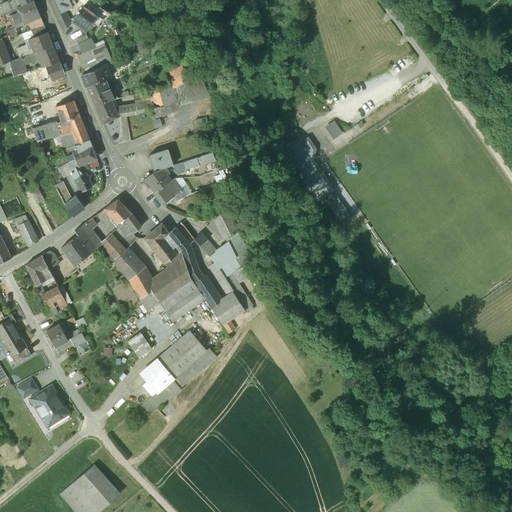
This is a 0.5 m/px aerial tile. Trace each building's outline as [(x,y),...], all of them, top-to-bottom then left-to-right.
[(0,6),(3,14),(15,7),(12,0),(0,6)] [(23,24),(39,17),(35,10),(31,0),(28,0),(20,5),(15,7),(18,13),(12,16),(16,25),(23,23),(23,24)] [(69,0),(48,0),(59,24),(63,33),(71,23),(66,11),(73,9),(69,0)] [(90,0),(88,0),(71,22),(85,32),(87,29),(88,30),(97,17),(95,15),(101,8),(90,0)] [(12,29),(23,24),(23,23),(16,25),(12,16),(8,18),(12,27),(12,29)] [(24,31),(26,36),(44,29),(42,25),(41,22),(24,31)] [(12,29),(12,27),(5,30),(7,35),(14,33),(12,29)] [(30,44),(34,54),(39,52),(35,42),(42,39),(48,36),(44,29),(26,36),(30,44)] [(76,39),(78,44),(88,39),(86,34),(76,39)] [(53,47),(48,36),(42,39),(35,42),(39,52),(53,47)] [(0,68),(10,64),(12,64),(2,38),(0,39),(0,68)] [(78,44),(77,44),(81,54),(94,46),(90,38),(88,39),(78,44)] [(20,60),(34,54),(30,44),(16,50),(20,60)] [(34,54),(20,60),(22,67),(25,66),(39,61),(45,58),(48,65),(58,61),(53,47),(39,52),(34,54)] [(91,49),(78,55),(86,73),(103,66),(112,63),(106,49),(93,54),(91,49)] [(178,57),(189,77),(195,71),(185,53),(178,57)] [(171,87),(176,87),(190,79),(189,77),(178,57),(177,55),(160,65),(170,84),(171,87)] [(42,68),(48,65),(45,58),(39,61),(42,68)] [(16,77),(27,73),(25,66),(22,67),(20,60),(12,64),(10,64),(13,78),(16,77)] [(59,62),(46,67),(51,79),(51,80),(64,74),(59,62)] [(170,84),(160,65),(158,66),(164,86),(170,84)] [(106,74),(103,66),(86,73),(80,75),(85,87),(106,79),(109,78),(107,73),(106,74)] [(46,67),(30,73),(34,83),(35,86),(51,79),(46,67)] [(195,71),(189,77),(190,79),(198,75),(195,71)] [(28,85),(34,83),(30,73),(29,72),(27,73),(16,77),(17,80),(20,79),(22,85),(27,83),(28,85)] [(190,79),(176,87),(180,101),(179,101),(180,105),(210,97),(198,75),(190,79)] [(115,99),(106,79),(85,87),(94,105),(103,103),(111,99),(111,100),(115,99)] [(170,84),(164,86),(169,103),(170,104),(179,101),(180,101),(176,87),(171,87),(170,84)] [(151,90),(148,91),(150,97),(152,102),(154,108),(157,107),(161,106),(169,103),(164,86),(151,90)] [(134,101),(150,97),(148,91),(133,95),(134,101)] [(37,96),(27,100),(30,106),(40,102),(37,96)] [(147,103),(152,102),(150,97),(134,101),(135,104),(136,106),(147,103)] [(103,103),(94,107),(102,124),(118,117),(114,107),(111,100),(111,99),(103,103)] [(73,100),(55,107),(61,122),(56,123),(56,122),(38,127),(42,141),(50,139),(52,138),(59,136),(60,135),(58,129),(70,125),(67,120),(79,116),(73,100)] [(154,108),(149,110),(152,119),(180,110),(179,107),(180,106),(180,105),(179,101),(170,104),(169,103),(161,106),(157,107),(154,108)] [(135,104),(114,107),(118,117),(136,115),(149,110),(147,103),(136,106),(135,104)] [(89,140),(79,116),(67,120),(70,125),(58,129),(60,135),(74,132),(78,144),(89,140)] [(335,141),(344,134),(335,122),(326,129),(335,141)] [(38,127),(32,129),(36,142),(38,141),(38,142),(42,141),(38,127)] [(78,144),(75,146),(78,152),(79,151),(91,146),(89,140),(78,144)] [(286,151),(287,158),(304,146),(301,141),(286,151)] [(304,146),(287,158),(293,168),(322,208),(326,205),(323,200),(333,193),(313,165),(307,170),(302,163),(303,162),(301,160),(303,156),(312,149),(308,143),(304,146)] [(64,150),(66,157),(72,154),(78,152),(75,146),(75,145),(64,150)] [(91,146),(79,151),(78,152),(72,154),(75,160),(77,166),(84,163),(96,158),(91,146)] [(168,149),(148,156),(153,172),(162,169),(166,167),(173,165),(168,149)] [(200,166),(200,167),(216,162),(213,153),(187,161),(189,170),(200,166)] [(293,168),(287,158),(282,161),(289,171),(293,168)] [(71,175),(73,179),(79,177),(74,167),(77,166),(75,160),(68,162),(66,164),(71,175)] [(97,161),(87,164),(89,170),(99,167),(97,161)] [(71,175),(66,164),(58,167),(64,179),(71,175)] [(162,169),(167,175),(171,173),(166,167),(162,169)] [(162,169),(153,172),(144,179),(153,192),(154,192),(154,193),(166,183),(167,184),(171,181),(167,175),(162,169)] [(79,177),(73,179),(80,193),(93,186),(86,173),(79,177)] [(179,186),(177,187),(180,192),(176,195),(179,201),(202,191),(197,179),(179,186)] [(177,187),(171,181),(167,184),(175,195),(176,195),(180,192),(177,187)] [(166,183),(154,193),(154,192),(153,192),(153,193),(162,205),(175,195),(167,184),(166,183)] [(31,188),(33,194),(39,191),(40,191),(36,184),(34,185),(31,188)] [(71,199),(65,187),(57,191),(64,204),(73,217),(84,209),(75,196),(71,199)] [(32,194),(37,203),(44,200),(39,191),(33,194),(32,194)] [(117,200),(104,209),(116,224),(122,220),(122,219),(129,212),(125,207),(117,200)] [(227,238),(239,232),(229,211),(212,218),(223,240),(227,238)] [(132,216),(129,212),(122,219),(125,223),(133,232),(134,233),(141,227),(132,216)] [(18,225),(28,221),(26,216),(16,219),(12,221),(14,224),(17,223),(18,225)] [(90,219),(74,231),(77,236),(77,235),(78,236),(83,232),(86,235),(89,231),(94,227),(91,223),(92,222),(90,219)] [(18,225),(18,226),(28,249),(30,248),(39,241),(29,221),(28,221),(18,225)] [(125,223),(119,227),(118,228),(126,237),(133,232),(125,223)] [(162,225),(156,229),(164,238),(168,235),(169,234),(162,225)] [(177,246),(182,251),(190,245),(176,227),(169,234),(168,235),(177,246)] [(164,238),(156,229),(143,239),(164,265),(177,255),(173,250),(164,238)] [(83,232),(78,236),(91,253),(100,243),(89,231),(86,235),(83,232)] [(194,240),(208,256),(209,257),(215,252),(215,251),(217,250),(208,240),(201,232),(194,240)] [(225,278),(232,274),(232,273),(253,261),(239,232),(227,238),(228,242),(236,257),(220,269),(225,278)] [(78,236),(77,235),(77,236),(61,248),(74,266),(91,253),(78,236)] [(109,235),(100,243),(115,260),(124,251),(109,235)] [(177,246),(168,235),(164,238),(173,250),(177,246)] [(0,263),(10,259),(0,236),(0,263)] [(215,263),(220,269),(236,257),(228,242),(217,250),(215,251),(215,252),(209,257),(215,263)] [(182,251),(181,252),(184,259),(186,264),(188,268),(190,273),(197,281),(204,277),(199,269),(190,245),(182,251)] [(177,246),(173,250),(177,255),(181,252),(182,251),(177,246)] [(159,303),(148,285),(130,260),(135,256),(128,247),(113,264),(128,281),(147,311),(159,303)] [(55,255),(53,254),(49,251),(41,256),(48,270),(60,264),(55,255)] [(184,259),(181,252),(177,255),(164,265),(169,270),(148,285),(159,303),(165,311),(200,286),(197,281),(190,273),(188,268),(186,264),(184,259)] [(41,256),(26,266),(35,285),(40,283),(52,277),(48,270),(41,256)] [(206,258),(211,265),(215,263),(209,257),(208,256),(206,258)] [(253,261),(232,273),(232,274),(239,283),(242,282),(259,273),(253,261)] [(208,267),(226,295),(233,291),(225,278),(220,269),(215,263),(211,265),(208,267)] [(225,278),(233,291),(241,286),(239,283),(232,274),(225,278)] [(197,281),(200,286),(208,298),(214,307),(220,303),(220,299),(222,298),(206,275),(204,277),(197,281)] [(54,281),(52,277),(40,283),(42,287),(54,281)] [(226,295),(222,298),(220,299),(220,303),(214,307),(225,324),(230,321),(256,304),(242,282),(239,283),(241,286),(233,291),(226,295)] [(42,287),(40,283),(35,285),(41,297),(45,294),(42,287)] [(173,323),(208,298),(200,286),(165,311),(173,323)] [(45,294),(41,297),(48,310),(54,307),(58,305),(61,308),(66,305),(65,302),(62,297),(57,287),(45,294)] [(57,312),(54,307),(48,310),(43,312),(47,318),(57,312)] [(11,314),(3,318),(5,322),(0,324),(0,338),(3,343),(7,351),(6,352),(7,354),(9,353),(24,344),(12,324),(16,322),(11,314)] [(72,316),(64,321),(67,325),(75,321),(72,316)] [(82,319),(75,322),(78,327),(85,325),(82,319)] [(230,321),(225,324),(230,331),(232,329),(235,327),(230,321)] [(59,324),(45,331),(54,347),(67,340),(59,324)] [(69,334),(71,339),(81,333),(79,329),(69,334)] [(189,330),(156,358),(166,369),(174,378),(206,350),(189,330)] [(127,341),(139,358),(152,349),(140,332),(127,341)] [(71,339),(70,339),(74,348),(86,342),(81,333),(71,339)] [(7,351),(3,343),(0,345),(0,359),(1,361),(10,356),(9,353),(7,354),(6,352),(7,351)] [(24,344),(9,353),(10,356),(16,365),(31,355),(24,344)] [(174,378),(172,379),(181,389),(217,357),(209,348),(206,350),(174,378)] [(157,393),(162,387),(155,378),(166,369),(156,358),(140,373),(157,393)] [(155,378),(162,387),(165,385),(172,379),(174,378),(166,369),(155,378)] [(31,379),(17,388),(23,398),(37,389),(31,379)] [(181,389),(172,379),(165,385),(174,394),(176,397),(182,391),(181,389)] [(174,394),(165,385),(162,387),(157,393),(142,406),(150,415),(174,394)] [(68,414),(51,386),(30,399),(47,426),(68,414)] [(60,496),(74,511),(101,511),(121,494),(95,465),(60,496)]
